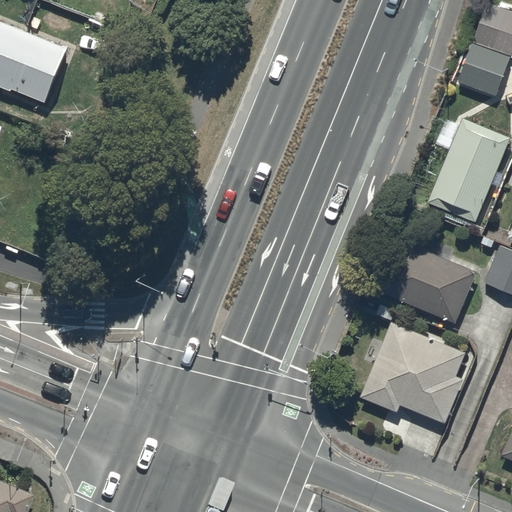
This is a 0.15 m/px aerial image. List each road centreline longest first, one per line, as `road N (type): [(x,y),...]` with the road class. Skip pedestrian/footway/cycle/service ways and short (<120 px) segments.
road 1 (trunk): [(397,0),(213,470)]
road 2 (trunk): [(214,261),(321,0)]
road 3 (secondary): [(0,308),(141,311),(214,261)]
road 4 (trunk): [(151,438),(214,261)]
road 5 (secondary): [(0,372),(151,438)]
